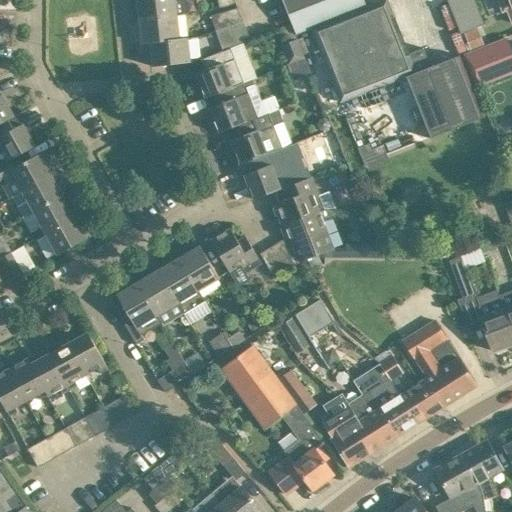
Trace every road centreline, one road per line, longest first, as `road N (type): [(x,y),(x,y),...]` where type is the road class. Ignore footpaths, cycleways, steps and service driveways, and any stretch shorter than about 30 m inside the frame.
road 1 (residential): [(131,232),(188,202),(199,181),(163,91),(150,79),(53,91)]
road 2 (residential): [(511,398),(338,511)]
road 3 (residential): [(131,232),(53,91)]
road 4 (residential): [(0,303),(131,232)]
